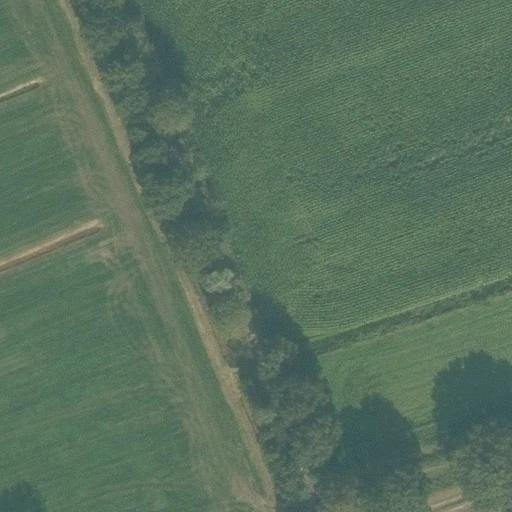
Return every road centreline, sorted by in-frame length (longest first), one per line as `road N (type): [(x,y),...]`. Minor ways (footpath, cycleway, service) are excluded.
road 1 (track): [(324,505),(280,507),(70,0)]
road 2 (track): [(108,0),(326,511)]
